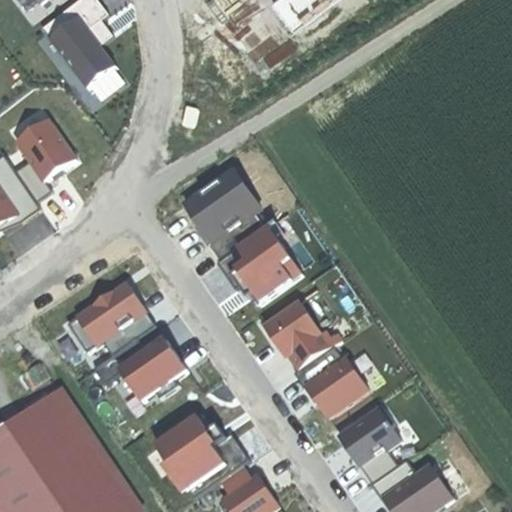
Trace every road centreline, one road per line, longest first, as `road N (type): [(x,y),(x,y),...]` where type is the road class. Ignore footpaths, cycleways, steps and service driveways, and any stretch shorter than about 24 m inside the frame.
road 1 (residential): [(140,204),(353,511)]
road 2 (track): [(462,0),(251,134)]
road 3 (residential): [(140,204),(129,180),(156,101),(159,36),(148,0)]
road 4 (residential): [(140,204),(0,293)]
road 5 (residential): [(251,134),(140,204)]
